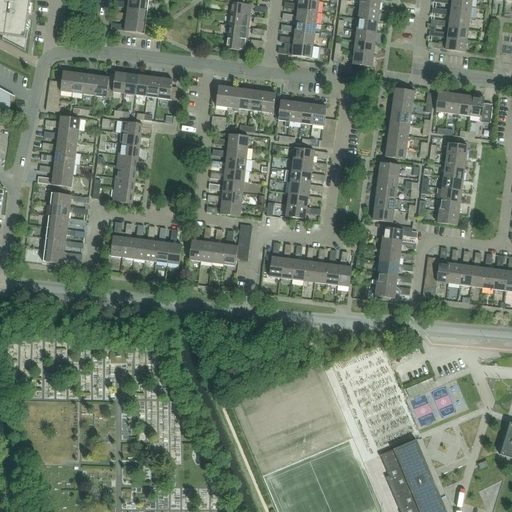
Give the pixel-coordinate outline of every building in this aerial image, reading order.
[(30,0),(0,0),(0,35),(3,36),(2,40),(4,39),(24,49),(25,52),(28,31),(26,30),(30,0)] [(114,1),(113,7),(127,9),(147,12),(149,0),(146,0),(127,0),(127,6),(124,5),(124,3),(114,1)] [(284,3),(284,9),(297,11),(317,13),(319,2),(305,0),(298,0),(297,7),(294,7),(294,4),(284,3)] [(380,0),(360,0),(359,8),(379,11),(380,0)] [(231,3),(230,15),(250,17),(251,6),(231,3)] [(441,15),(449,16),(469,19),(471,8),(451,5),(450,13),(447,13),(447,11),(442,10),(441,15)] [(379,11),(359,8),(358,19),(378,22),(379,11)] [(112,12),(111,19),(125,21),(146,23),(147,12),(127,9),(126,17),(122,17),(122,14),(112,12)] [(283,14),(282,20),(295,22),(316,24),(317,13),(297,11),(296,19),(292,18),(293,16),(283,14)] [(250,17),(230,15),(228,26),(248,29),(250,17)] [(440,27),(448,28),(468,31),(469,19),(449,16),(448,25),(445,24),(446,22),(440,21),(440,27)] [(378,22),(358,19),(356,31),(376,33),(378,22)] [(146,23),(125,21),(124,28),(121,28),(121,25),(111,24),(110,30),(124,31),(124,32),(144,35),(146,23)] [(281,26),(281,32),(294,33),(314,36),(316,24),(295,22),(294,30),(291,30),(291,27),(281,26)] [(248,29),(228,26),(227,37),(247,40),(248,29)] [(438,38),(447,39),(466,42),(468,31),(448,28),(447,36),(444,36),(444,33),(439,33),(438,38)] [(376,33),(356,31),(355,42),(375,45),(376,33)] [(280,37),(279,43),(285,44),(293,45),(313,47),(314,36),(294,33),(293,41),(290,41),(290,38),(280,37)] [(247,40),(227,37),(225,49),(245,52),(247,40)] [(466,42),(447,39),(446,47),(442,47),(443,45),(438,44),(437,49),(445,50),(445,51),(465,53),(466,42)] [(375,45),(355,42),(353,53),(373,56),(375,45)] [(311,59),(313,47),(293,45),(285,44),(284,49),(278,48),(278,49),(279,49),(278,54),(311,59)] [(333,63),(340,64),(341,64),(342,52),(340,52),(334,51),(333,63)] [(373,56),(353,53),(352,65),(351,72),(363,74),(364,67),(372,68),(373,56)] [(63,72),(61,82),(60,88),(60,91),(72,93),(74,73),(63,72)] [(74,73),(72,93),(83,95),(86,75),(74,73)] [(115,73),(113,86),(112,93),(124,94),(127,75),(115,73)] [(86,75),(83,95),(94,96),(97,76),(86,75)] [(127,75),(124,94),(135,96),(138,76),(127,75)] [(97,76),(94,96),(112,98),(112,93),(113,86),(108,85),(109,78),(97,76)] [(138,76),(135,96),(147,97),(149,78),(138,76)] [(149,78),(147,97),(158,99),(160,79),(149,78)] [(175,101),(177,88),(171,87),(172,81),(160,79),(158,99),(175,101)] [(216,106),(227,108),(230,88),(218,86),(216,106)] [(238,112),(239,110),(241,89),(230,88),(227,108),(235,109),(234,112),(238,112)] [(0,110),(8,112),(9,111),(8,111),(10,95),(14,97),(15,97),(0,89),(0,110)] [(241,89),(239,110),(250,111),(253,91),(241,89)] [(393,101),(413,104),(414,92),(395,89),(393,101)] [(253,91),(250,111),(261,112),(264,92),(253,91)] [(273,114),(275,102),(276,94),(264,92),(261,112),(273,114)] [(438,92),(435,112),(447,114),(449,94),(438,92)] [(449,94),(447,114),(455,115),(454,118),(458,119),(459,116),(458,115),(461,95),(449,94)] [(458,115),(459,116),(470,117),(472,97),(461,95),(458,115)] [(484,98),(472,97),(470,117),(481,118),(480,122),(489,123),(492,106),(483,105),(484,98)] [(280,101),(280,102),(278,116),(278,121),(285,122),(285,127),(289,128),(290,123),(289,123),(292,102),(280,101)] [(393,101),(391,112),(411,115),(413,104),(393,101)] [(289,123),(290,123),(301,124),(303,104),(292,102),(289,123)] [(60,106),(58,106),(46,104),(45,111),(59,112),(60,106)] [(303,104),(301,124),(312,126),(315,105),(303,104)] [(315,105),(312,126),(324,127),(324,125),(325,119),(327,107),(315,105)] [(391,112),(390,123),(410,126),(411,115),(391,112)] [(80,119),(60,117),(59,125),(55,125),(56,122),(46,121),(45,127),(58,128),(78,131),(80,119)] [(121,134),(141,137),(142,125),(122,122),(121,134)] [(390,123),(388,135),(408,138),(410,126),(390,123)] [(43,139),(57,140),(77,142),(78,131),(58,128),(57,137),(54,137),(54,134),(44,132),(43,139)] [(139,148),(141,137),(121,134),(120,140),(119,145),(139,148)] [(249,140),(249,137),(228,135),(228,140),(227,143),(224,143),(224,140),(214,139),(213,145),(227,147),(248,149),(249,140)] [(408,138),(388,135),(387,146),(407,148),(408,138)] [(77,142),(57,140),(56,148),(53,148),(53,145),(43,144),(42,150),(56,151),(76,154),(77,142)] [(447,144),(446,155),(466,158),(468,146),(447,144)] [(138,159),(139,148),(119,145),(118,157),(138,159)] [(407,148),(387,146),(385,157),(405,160),(407,148)] [(213,151),(212,157),(226,158),(247,160),(248,149),(227,147),(226,155),(223,154),(223,152),(213,151)] [(327,159),(328,153),(294,148),(293,160),(313,163),(314,155),(317,155),(317,158),(327,159)] [(76,154),(56,151),(54,160),(51,159),(52,157),(41,155),(41,161),(54,163),(74,165),(76,154)] [(466,158),(446,155),(444,167),(465,169),(466,158)] [(136,170),(138,159),(118,157),(116,168),(136,170)] [(212,162),(211,168),(225,170),(245,172),(247,160),(226,158),(225,166),(222,166),(222,163),(212,162)] [(313,163),(293,160),(291,171),(311,174),(312,166),(316,167),(315,169),(326,171),(326,165),(313,163)] [(39,167),(39,172),(53,174),(73,177),(74,165),(54,163),(53,171),(50,171),(50,168),(39,167)] [(380,163),(378,175),(398,177),(400,166),(380,163)] [(465,169),(444,167),(443,178),(463,181),(465,169)] [(135,182),(136,170),(116,168),(115,179),(135,182)] [(210,174),(210,179),(224,181),(244,183),(245,172),(225,170),(224,178),(220,177),(221,175),(210,174)] [(290,183),(310,186),(311,178),(314,178),(314,181),(324,182),(325,176),(311,174),(291,171),(286,171),(285,182),(290,183)] [(38,184),(40,184),(43,185),(51,186),(52,186),(66,188),(71,188),(73,177),(53,174),(52,182),(48,182),(49,179),(38,178),(38,184)] [(398,177),(378,175),(377,186),(397,189),(398,177)] [(463,181),(443,178),(441,189),(462,192),(463,181)] [(134,193),(135,182),(115,179),(113,190),(134,193)] [(209,185),(209,191),(222,192),(243,194),(244,183),(224,181),(223,189),(219,188),(219,186),(209,185)] [(310,186),(290,183),(288,194),(308,197),(309,189),(313,189),(312,192),(323,194),(323,188),(310,186)] [(53,194),(60,195),(60,193),(66,193),(66,188),(52,186),(51,186),(43,185),(43,187),(54,189),(53,194)] [(397,189),(377,186),(375,197),(395,200),(397,189)] [(462,192),(441,189),(440,200),(460,203),(462,192)] [(132,205),(134,193),(113,190),(112,202),(132,205)] [(208,196),(207,202),(221,204),(242,206),(243,194),(222,192),(221,200),(218,200),(218,197),(208,196)] [(52,194),(50,206),(70,208),(71,200),(75,201),(74,203),(79,204),(80,198),(72,197),(72,196),(60,195),(53,194),(52,194)] [(308,197),(288,194),(287,205),(307,208),(308,200),(311,201),(311,204),(321,205),(322,199),(308,197)] [(395,200),(375,197),(374,209),(394,211),(395,200)] [(460,203),(440,200),(438,212),(459,214),(460,203)] [(220,215),(240,217),(242,206),(221,204),(220,212),(217,211),(217,208),(207,207),(206,213),(220,215)] [(309,215),(320,216),(321,210),(307,208),(287,205),(285,217),(305,220),(306,212),(310,212),(309,215)] [(70,208),(50,206),(49,217),(69,219),(70,211),(73,212),(73,214),(78,215),(78,209),(70,208)] [(394,211),(374,209),(372,221),(384,222),(392,223),(394,211)] [(459,214),(438,212),(437,224),(457,226),(459,214)] [(86,222),(69,219),(49,217),(47,228),(68,231),(68,223),(72,223),(71,225),(86,227),(86,222)] [(121,224),(115,223),(113,237),(110,257),(122,258),(125,238),(117,237),(117,234),(119,234),(121,224)] [(132,225),(126,224),(125,238),(122,258),(133,260),(136,240),(127,239),(128,235),(131,235),(132,225)] [(143,227),(138,226),(136,240),(133,260),(144,261),(147,241),(139,240),(139,237),(142,237),(143,227)] [(155,228),(149,227),(147,241),(144,261),(156,263),(158,243),(150,242),(151,238),(153,238),(155,228)] [(200,228),(194,227),(192,241),(189,261),(201,262),(203,242),(195,241),(196,238),(198,238),(200,228)] [(416,239),(417,233),(412,233),(412,228),(399,227),(399,230),(396,230),(384,228),(383,228),(381,240),(402,242),(403,234),(406,235),(406,238),(416,239)] [(68,231),(47,228),(46,240),(66,242),(67,235),(70,235),(70,237),(75,238),(76,232),(68,231)] [(211,229),(205,228),(203,242),(201,262),(212,264),(215,244),(206,243),(207,239),(209,240),(211,229)] [(166,230),(160,229),(158,243),(156,263),(167,264),(170,244),(162,243),(162,240),(165,240),(166,230)] [(176,242),(178,231),(172,230),(170,244),(167,264),(179,266),(181,246),(173,245),(173,241),(176,242)] [(222,231),(216,230),(215,244),(212,264),(223,265),(226,245),(218,244),(218,241),(221,241),(222,231)] [(235,267),(236,261),(236,255),(237,249),(238,247),(229,246),(230,242),(232,243),(234,232),(228,231),(226,245),(223,265),(235,267)] [(74,243),(66,242),(46,240),(45,251),(65,254),(66,245),(69,246),(69,248),(73,249),(74,243)] [(402,242),(381,240),(380,251),(400,254),(401,246),(405,246),(404,249),(415,250),(416,244),(402,242)] [(279,244),(274,243),(272,258),(271,257),(269,277),(281,279),(283,259),(275,258),(275,254),(278,255),(279,244)] [(291,246),(285,245),(283,259),(281,279),(292,280),(295,260),(287,259),(287,256),(289,256),(291,246)] [(302,247),(296,246),(295,260),(292,280),(303,282),(306,262),(298,261),(298,257),(301,258),(302,247)] [(314,249),(308,248),(306,262),(303,282),(315,283),(317,263),(309,262),(310,259),(312,259),(314,249)] [(325,250),(319,249),(317,263),(315,283),(326,285),(329,265),(321,264),(321,260),(324,261),(325,250)] [(447,250),(441,249),(439,260),(439,265),(438,271),(437,277),(436,283),(448,284),(450,265),(442,263),(443,260),(445,260),(447,250)] [(452,250),(450,265),(448,284),(459,286),(462,266),(453,265),(454,261),(456,262),(458,251),(452,250)] [(65,254),(45,251),(43,263),(63,265),(64,257),(67,258),(67,259),(72,260),(73,255),(65,254)] [(336,252),(330,251),(329,265),(326,285),(337,286),(340,266),(332,265),(332,262),(335,262),(336,252)] [(414,256),(400,254),(380,251),(379,263),(399,265),(400,257),(403,257),(403,260),(413,261),(414,256)] [(464,252),(462,266),(459,286),(471,287),(473,267),(465,266),(465,263),(468,263),(469,253),(464,252)] [(346,264),(347,253),(342,253),(340,266),(337,286),(349,288),(352,268),(343,267),(343,263),(346,264)] [(475,253),(473,267),(471,287),(482,289),(485,269),(476,268),(477,264),(479,265),(480,254),(475,253)] [(486,255),(485,269),(482,289),(493,290),(496,270),(487,269),(488,266),(491,266),(492,256),(486,255)] [(496,270),(493,290),(505,292),(507,272),(499,271),(499,267),(502,267),(503,257),(498,256),(496,270)] [(399,265),(379,263),(377,274),(397,276),(398,268),(402,269),(401,272),(412,273),(413,267),(399,265)] [(397,276),(377,274),(376,285),(396,288),(397,280),(400,280),(400,283),(410,285),(411,278),(397,277),(397,276)] [(396,288),(376,285),(374,297),(394,299),(395,291),(399,291),(398,294),(409,295),(410,289),(396,288)] [(436,388),(434,382),(433,379),(406,390),(410,399),(436,388)] [(446,511),(416,440),(380,456),(389,476),(386,478),(400,511),(511,511),(511,423),(510,423),(500,455),(511,459),(511,511),(446,511)]
